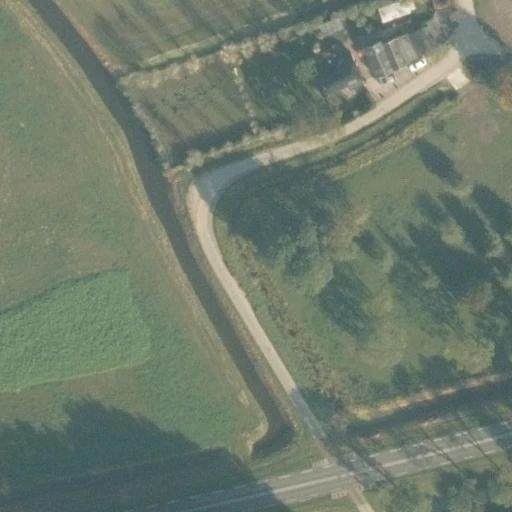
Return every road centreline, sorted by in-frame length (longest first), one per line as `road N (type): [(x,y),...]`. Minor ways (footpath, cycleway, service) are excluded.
road 1 (unclassified): [(342,474),(209,246),(197,200),(208,178),(320,139),(434,75),(463,43),(466,0)]
road 2 (primary): [(171,511),(342,474)]
road 3 (primary): [(342,474),(511,429)]
